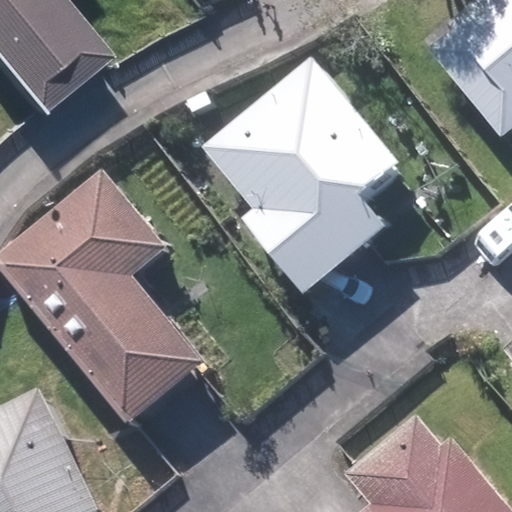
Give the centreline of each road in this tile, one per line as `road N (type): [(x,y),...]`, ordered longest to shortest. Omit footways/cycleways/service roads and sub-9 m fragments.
road 1 (residential): [(179,511),(479,276)]
road 2 (residential): [(0,180),(53,129),(305,0)]
